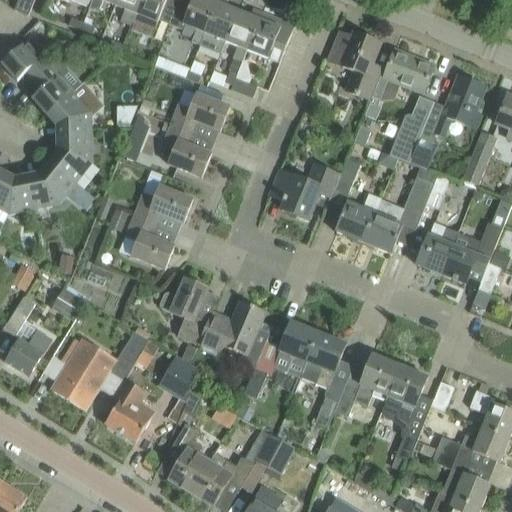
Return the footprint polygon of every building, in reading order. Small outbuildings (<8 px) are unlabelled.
[(29,18),(35,0),(19,0),(15,12),(29,18)] [(92,0),(89,11),(98,15),(103,4),(114,8),(117,0),(92,0)] [(117,0),(114,8),(126,13),(121,24),(131,27),(132,26),(133,22),(135,17),(136,17),(142,0),(117,0)] [(135,17),(133,22),(155,31),(157,26),(159,22),(169,26),(178,5),(168,1),(167,0),(142,0),(136,17),(135,17)] [(178,5),(169,26),(181,31),(183,26),(196,32),(191,44),(199,47),(199,48),(200,48),(218,0),(208,0),(208,1),(205,0),(193,0),(190,9),(178,5)] [(224,0),(218,0),(200,48),(221,56),(226,43),(238,13),(226,8),(229,2),(224,0)] [(238,13),(226,43),(239,49),(234,60),(242,64),(243,62),(247,52),(262,15),(253,11),(251,18),(238,13)] [(262,15),(247,52),(280,65),(295,28),(262,15)] [(81,33),(83,25),(72,20),(69,28),(81,33)] [(95,29),(83,25),(81,33),(92,37),(95,29)] [(347,93),(371,103),(381,79),(370,74),(381,46),(354,36),(353,40),(340,35),(329,63),(355,74),(347,93)] [(29,43),(3,66),(18,83),(22,79),(30,88),(52,68),(29,43)] [(123,47),(113,43),(109,50),(120,55),(123,47)] [(123,47),(120,55),(127,58),(130,50),(123,47)] [(396,52),(384,80),(381,79),(371,103),(365,118),(376,122),(382,108),(379,107),(389,82),(423,96),(435,68),(396,52)] [(157,58),(153,67),(160,70),(164,61),(157,58)] [(234,60),(229,72),(231,73),(238,76),(242,64),(234,60)] [(238,76),(236,80),(249,86),(251,82),(247,64),(243,62),(242,64),(238,76)] [(205,68),(194,63),(190,71),(190,74),(201,78),(205,68)] [(52,68),(30,88),(37,97),(33,100),(48,117),(74,94),(52,68)] [(233,88),(236,80),(238,76),(231,73),(226,85),(233,88)] [(190,74),(186,82),(198,86),(201,78),(190,74)] [(474,108),(479,110),(487,89),(458,77),(445,109),(434,104),(409,166),(420,170),(427,173),(438,147),(433,145),(436,136),(445,139),(451,122),(475,132),(481,116),(472,113),(474,108)] [(249,86),(236,80),(233,88),(231,92),(253,101),(258,89),(249,86)] [(92,139),(92,114),(99,108),(82,89),(81,87),(74,94),(48,117),(57,128),(58,140),(92,139)] [(230,109),(212,102),(197,96),(191,112),(179,107),(171,127),(195,136),(199,125),(221,133),(230,109)] [(501,116),(497,126),(509,131),(506,140),(511,142),(511,98),(508,97),(501,116)] [(409,166),(434,104),(420,99),(413,118),(411,117),(409,117),(407,117),(406,119),(390,158),(409,166)] [(190,147),(195,136),(171,127),(163,148),(175,152),(169,167),(202,180),(212,156),(190,147)] [(478,189),(497,141),(482,134),(462,183),(478,189)] [(93,164),(92,139),(58,140),(58,153),(49,164),(76,185),(93,164)] [(127,147),(122,160),(136,165),(141,153),(127,147)] [(341,179),(340,178),(335,191),(349,197),(361,168),(348,163),(341,179)] [(76,185),(49,164),(40,175),(28,177),(35,212),(59,207),(76,185)] [(326,211),(335,191),(340,178),(315,168),(308,184),(280,173),(270,198),(285,204),(282,212),(308,223),(317,201),(327,205),(325,211),(326,211)] [(435,187),(438,178),(427,173),(420,170),(417,179),(435,187)] [(35,212),(28,177),(16,180),(3,173),(0,178),(0,210),(10,217),(35,212)] [(438,178),(435,187),(426,207),(437,211),(449,181),(438,177),(438,178)] [(419,225),(426,207),(435,187),(417,179),(404,211),(381,202),(376,216),(364,245),(391,256),(403,227),(416,233),(419,225)] [(194,201),(175,194),(161,188),(156,200),(143,196),(134,218),(158,228),(162,217),(184,226),(194,201)] [(364,245),(376,216),(381,202),(369,197),(363,211),(348,205),(336,234),(364,245)] [(104,224),(113,202),(105,198),(96,220),(104,224)] [(115,211),(108,230),(121,235),(128,216),(115,211)] [(153,239),(158,228),(134,218),(126,239),(138,244),(133,259),(165,272),(175,248),(153,239)] [(442,276),(453,248),(441,243),(446,230),(435,226),(429,239),(417,267),(419,268),(419,267),(442,276)] [(484,278),(503,231),(490,226),(483,245),(458,235),(453,248),(442,276),(465,285),(464,286),(466,287),(471,272),(484,278)] [(502,271),(490,265),(479,292),(491,297),(502,271)] [(185,281),(177,299),(169,295),(165,296),(160,307),(162,310),(185,320),(177,339),(198,348),(211,319),(199,314),(209,291),(185,281)] [(64,290),(54,307),(52,310),(75,324),(87,304),(64,290)] [(479,292),(473,306),(486,312),(492,297),(491,297),(479,292)] [(23,323),(34,305),(24,299),(4,331),(14,338),(23,323)] [(240,303),(232,322),(226,319),(224,325),(211,319),(198,348),(219,357),(223,348),(243,357),(240,365),(255,372),(256,370),(273,329),(262,324),(266,314),(240,303)] [(292,324),(273,369),(301,381),(308,365),(320,335),(292,324)] [(30,379),(53,342),(38,332),(32,342),(23,336),(6,364),(30,379)] [(125,382),(136,365),(144,352),(149,343),(135,334),(118,362),(83,341),(52,392),(86,413),(110,373),(125,382)] [(308,365),(301,381),(315,386),(328,391),(339,364),(347,346),(320,335),(308,365)] [(149,343),(144,352),(153,358),(159,348),(149,343)] [(388,399),(400,368),(373,357),(362,385),(349,380),(346,387),(339,404),(334,415),(347,420),(354,403),(368,409),(375,394),(388,399)] [(175,359),(160,385),(181,397),(172,412),(169,419),(178,426),(182,418),(183,413),(190,398),(187,396),(200,374),(175,359)] [(388,399),(381,415),(396,420),(410,426),(428,379),(400,368),(388,399)] [(269,376),(256,370),(255,372),(245,396),(258,401),(269,376)] [(121,402),(106,426),(136,445),(152,420),(157,413),(141,403),(145,397),(124,384),(116,398),(121,402)] [(441,384),(434,402),(432,408),(445,414),(448,408),(455,390),(441,384)] [(190,398),(183,413),(194,418),(203,398),(192,393),(190,398)] [(477,393),(470,410),(488,417),(483,429),(510,440),(511,435),(511,412),(494,405),(496,401),(477,393)] [(334,415),(339,404),(326,399),(316,426),(328,431),(334,415)] [(245,408),(239,419),(247,423),(253,413),(245,408)] [(192,495),(210,464),(198,457),(203,448),(194,442),(199,434),(186,426),(172,450),(184,457),(169,481),(192,495)] [(442,440),(438,451),(470,464),(474,454),(500,464),(510,440),(483,429),(477,442),(465,437),(461,448),(442,440)] [(281,432),(278,439),(285,442),(288,435),(281,432)] [(408,464),(419,437),(407,432),(396,459),(408,464)] [(268,470),(283,443),(270,436),(255,463),(268,470)] [(281,477),(296,450),(283,443),(268,470),(281,477)] [(438,451),(432,464),(451,472),(463,477),(454,499),(482,510),(491,486),(473,479),(465,476),(470,464),(438,451)] [(210,464),(192,495),(214,508),(228,484),(240,491),(251,474),(255,467),(242,460),(237,468),(227,463),(215,455),(210,464)] [(20,511),(28,500),(5,486),(0,482),(0,511),(20,511)] [(249,511),(248,511),(277,511),(284,501),(263,488),(262,489),(249,511)] [(403,495),(395,508),(400,511),(412,511),(416,506),(417,504),(403,495)] [(426,511),(416,506),(412,511),(480,511),(482,510),(454,499),(448,511),(426,511)]
